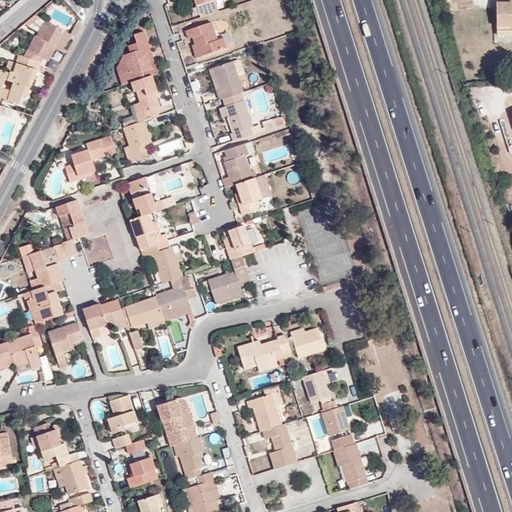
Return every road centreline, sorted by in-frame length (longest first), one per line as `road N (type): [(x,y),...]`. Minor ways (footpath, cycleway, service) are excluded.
road 1 (motorway): [(331,0),(492,511)]
road 2 (motorway): [(511,471),(363,0)]
road 3 (tertiary): [(0,213),(115,0)]
road 4 (residential): [(348,334),(338,297),(213,322),(203,334),(199,371)]
road 5 (tertiary): [(98,0),(0,193)]
road 6 (residential): [(151,0),(203,150)]
road 7 (residential): [(199,371),(218,383),(256,511)]
road 8 (residential): [(104,386),(71,284),(92,277)]
road 9 (residential): [(75,391),(115,511)]
